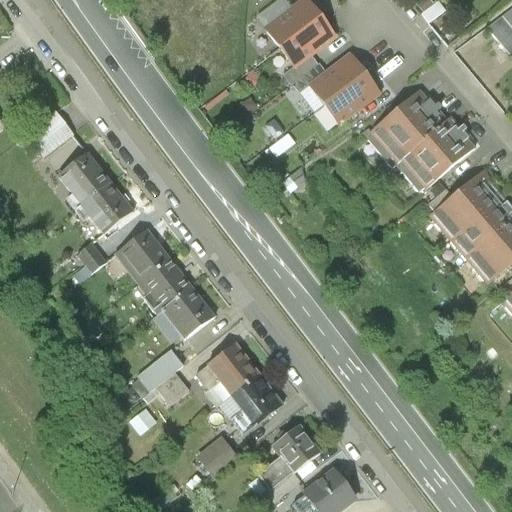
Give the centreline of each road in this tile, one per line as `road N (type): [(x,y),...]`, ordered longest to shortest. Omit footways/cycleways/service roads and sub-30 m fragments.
road 1 (unclassified): [(11,0),(403,511)]
road 2 (primary): [(80,0),(465,511)]
road 3 (residential): [(511,157),(402,31),(372,23)]
